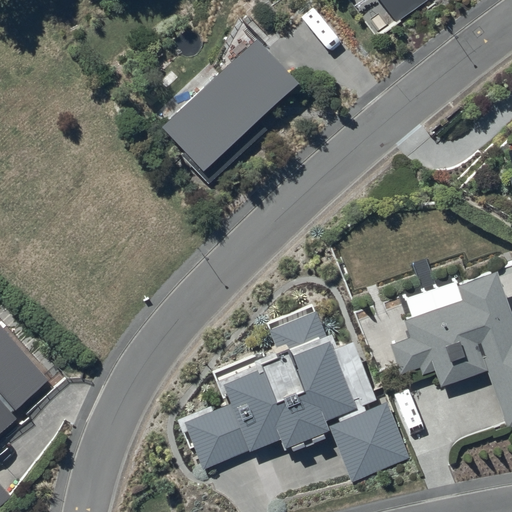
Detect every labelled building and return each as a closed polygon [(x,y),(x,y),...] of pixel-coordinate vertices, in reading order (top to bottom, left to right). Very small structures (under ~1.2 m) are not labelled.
[(375,0),(396,28),(434,0),(375,0)] [(250,34),(153,127),(207,183),(263,129),(254,120),(295,80),(250,34)] [(511,319),(493,268),(453,283),(459,299),(401,320),(407,337),(389,344),(400,373),(419,366),(422,374),(433,370),(440,388),(486,371),(507,430),(511,428),(511,319)] [(315,310),(267,329),(273,344),(209,370),(218,394),(223,393),(227,402),(181,421),(201,471),(278,439),(283,449),(328,431),(326,425),(324,420),(355,408),(315,310)] [(10,411),(48,378),(0,322),(0,509),(13,498),(0,482),(0,432),(16,418),(10,411)] [(386,402),(326,425),(350,483),(410,459),(386,402)]
